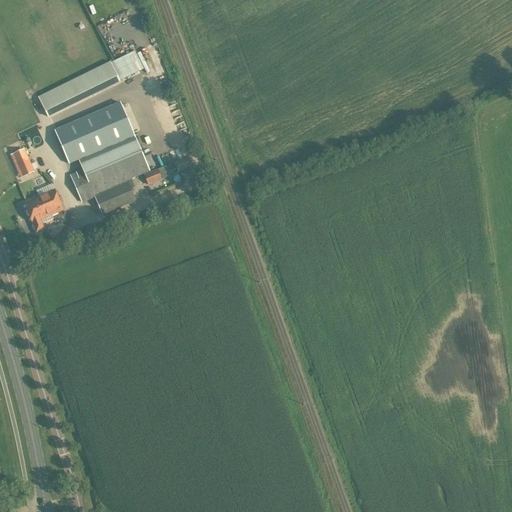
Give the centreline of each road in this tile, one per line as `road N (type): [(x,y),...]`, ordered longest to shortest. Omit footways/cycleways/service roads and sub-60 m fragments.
road 1 (unclassified): [(0,258),(77,511)]
road 2 (primary): [(45,511),(0,319)]
